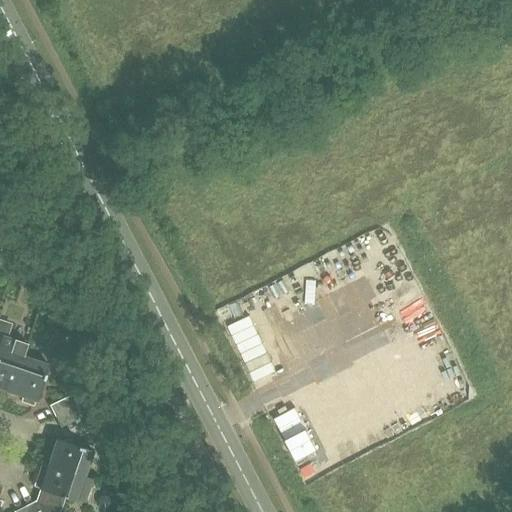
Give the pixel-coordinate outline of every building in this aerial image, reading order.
[(33,272),(22,250),(13,267),(32,275),(33,272)] [(0,389),(9,393),(21,357),(25,343),(5,336),(9,323),(0,320),(0,389)] [(45,365),(21,357),(9,393),(22,397),(20,401),(32,405),(45,365)] [(52,418),(76,406),(69,394),(46,406),(52,418)] [(81,417),(76,406),(52,418),(57,428),(81,417)] [(54,439),(45,464),(81,476),(90,452),(54,439)] [(73,502),(74,499),(82,502),(89,479),(81,476),(45,464),(44,467),(39,465),(31,487),(37,488),(37,490),(73,502)] [(39,511),(34,500),(21,507),(23,511),(39,511)]
